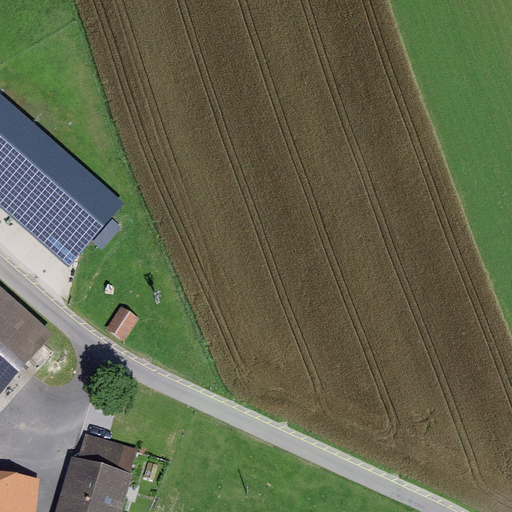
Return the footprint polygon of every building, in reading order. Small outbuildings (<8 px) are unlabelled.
[(117,209),(0,105),(0,186),(77,254),(117,209)] [(0,375),(0,370),(32,334),(0,305),(0,387),(6,381),(0,375)] [(122,311),(109,331),(122,340),(135,320),(122,311)] [(109,511),(119,480),(127,482),(134,457),(89,444),(68,511),(109,511)] [(0,511),(21,511),(25,485),(0,482),(0,511)]
